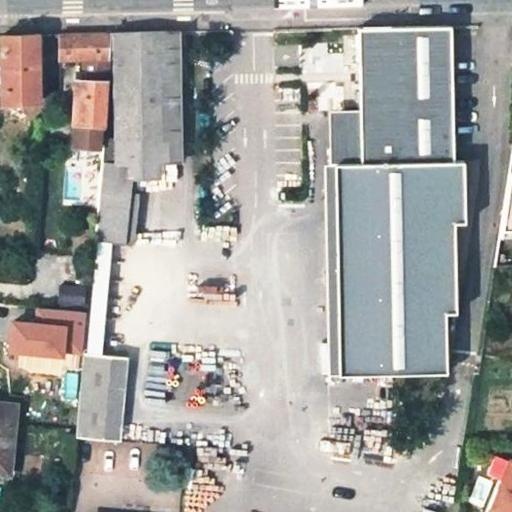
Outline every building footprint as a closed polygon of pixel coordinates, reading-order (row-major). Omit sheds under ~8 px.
[(453,165),(448,26),(358,28),(360,111),(361,165),(337,168),(344,378),(450,375),(449,316),(457,314),(455,223),(468,222),(464,165),(453,165)] [(112,34),(114,161),(131,163),(130,178),(157,177),(157,160),(177,160),(177,142),(166,142),(163,32),(112,34)] [(166,142),(177,142),(176,32),(163,32),(166,142)] [(79,59),(109,58),(112,34),(76,36),(60,36),(59,60),(75,59),(79,59)] [(3,103),(38,102),(35,37),(2,38),(3,103)] [(79,71),(74,71),(71,120),(72,120),(71,143),(101,145),(103,125),(109,58),(79,59),(79,71)] [(361,165),(360,111),(335,114),(337,168),(361,165)] [(124,244),(130,178),(131,163),(114,161),(100,160),(93,240),(124,244)] [(86,312),(60,309),(58,327),(84,329),(86,312)] [(122,354),(84,351),(76,435),(114,439),(122,354)] [(71,370),(73,361),(54,359),(52,368),(71,370)] [(0,473),(8,475),(14,406),(0,404),(0,473)] [(511,511),(511,452),(497,447),(487,476),(496,479),(485,511),(511,511)]
